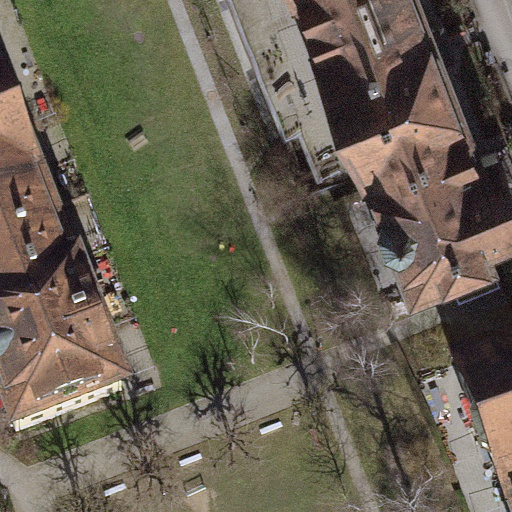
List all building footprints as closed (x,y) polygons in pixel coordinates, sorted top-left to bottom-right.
[(301,0),(306,12),(335,0),(301,0)] [(366,161),(371,159),(464,122),(442,66),(445,65),(432,32),(431,29),(418,0),(335,0),(306,12),(366,161)] [(0,188),(36,174),(0,82),(0,188)] [(478,158),(464,122),(371,159),(415,274),(486,246),(481,232),(511,219),(511,189),(497,151),(478,158)] [(0,188),(0,299),(74,271),(36,174),(0,188)] [(491,258),(447,274),(455,295),(499,279),(491,258)] [(0,299),(0,389),(15,429),(120,388),(74,271),(0,299)] [(511,506),(511,352),(457,374),(509,507),(511,506)]
